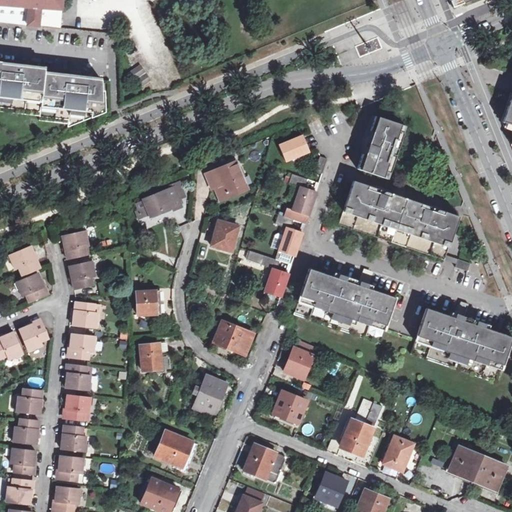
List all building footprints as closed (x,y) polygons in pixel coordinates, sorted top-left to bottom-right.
[(0,0),(0,20),(64,27),(66,9),(69,9),(69,0),(0,0)] [(50,101),(53,71),(53,66),(0,60),(0,105),(45,111),(46,101),(50,101)] [(127,73),(138,89),(151,80),(139,64),(127,73)] [(110,77),(53,71),(50,101),(46,101),(45,111),(44,120),(49,120),(70,122),(72,126),(113,111),(113,90),(110,90),(110,77)] [(511,77),(511,81),(498,122),(511,126),(511,148),(511,150),(511,149),(511,77)] [(406,125),(373,115),(355,168),(388,178),(406,125)] [(310,151),(302,133),(278,143),(286,161),(310,151)] [(321,155),(316,169),(325,172),(329,157),(321,155)] [(238,158),(204,172),(209,186),(213,184),(214,188),(218,187),(223,200),(250,189),(238,158)] [(308,177),(293,172),(290,181),(299,185),(305,186),(308,177)] [(168,186),(146,195),(148,198),(135,203),(141,217),(154,212),(155,215),(177,206),(178,208),(187,205),(184,196),(186,195),(180,179),(167,184),(168,186)] [(458,216),(351,180),(339,223),(445,258),(458,216)] [(299,185),(291,209),(309,215),(318,190),(305,186),(299,185)] [(289,224),(294,225),(296,217),(281,213),(279,221),(289,224)] [(245,223),(222,216),(214,244),(238,250),(245,223)] [(289,224),(281,249),(300,255),(308,230),(294,225),(289,224)] [(92,227),(67,232),(72,257),(95,253),(93,243),(95,243),(92,227)] [(37,243),(13,252),(19,267),(23,266),(26,273),(46,265),(37,243)] [(276,265),(281,266),(283,258),(253,248),(251,257),(276,265)] [(98,257),(73,263),(78,287),(99,283),(97,274),(101,273),(98,257)] [(454,266),(466,270),(468,263),(457,259),(454,266)] [(281,266),(276,265),(268,289),(287,295),(294,271),(281,266)] [(312,266),(296,311),(349,329),(383,341),(399,295),(370,285),(361,282),(312,266)] [(54,292),(45,269),(20,279),(26,294),(30,293),(33,301),(54,292)] [(162,286),(141,288),(143,313),(164,312),(162,286)] [(105,301),(79,298),(77,323),(103,326),(105,301)] [(511,334),(464,319),(456,316),(427,307),(412,352),(498,382),(511,341),(511,334)] [(54,337),(45,315),(39,317),(39,320),(24,326),(33,350),(49,343),(48,340),(54,337)] [(261,331),(226,317),(217,340),(251,355),(261,331)] [(29,352),(19,328),(4,334),(3,332),(0,333),(0,359),(12,354),(14,359),(29,352)] [(101,333),(76,330),(75,338),(73,338),(71,355),(94,358),(95,349),(100,350),(101,333)] [(166,339),(144,341),(146,370),(168,368),(166,339)] [(289,361),(285,370),(305,378),(315,354),(298,346),(291,362),(289,361)] [(71,379),(70,386),(96,388),(98,364),(70,361),(68,378),(71,379)] [(234,381),(211,371),(197,405),(220,415),(234,381)] [(22,392),(20,410),(46,412),(49,387),(27,385),(26,393),(22,392)] [(275,415),(290,421),(291,419),(298,421),(300,422),(309,401),(285,391),(275,415)] [(414,395),(405,391),(401,403),(410,406),(414,395)] [(68,399),(66,416),(93,419),(94,411),(96,411),(98,394),(71,392),(70,399),(68,399)] [(363,400),(355,422),(351,420),(340,447),(361,457),(373,429),(382,408),(363,400)] [(18,423),(17,440),(43,442),(45,417),(23,415),(23,423),(18,423)] [(67,422),(65,447),(92,450),(93,433),(89,432),(90,424),(67,422)] [(200,438),(170,426),(159,455),(189,468),(200,438)] [(397,434),(385,462),(401,469),(406,454),(408,455),(414,441),(397,434)] [(256,444),(245,470),(277,483),(288,457),(256,444)] [(42,448),(16,445),(14,461),(18,462),(17,472),(39,474),(42,448)] [(450,472),(475,482),(485,458),(460,448),(450,472)] [(61,459),(59,477),(82,480),(83,471),(88,472),(90,455),(64,453),(63,460),(61,459)] [(485,458),(475,482),(498,491),(508,467),(485,458)] [(177,511),(187,486),(157,474),(145,501),(170,511),(177,511)] [(327,474),(317,497),(338,506),(347,483),(327,474)] [(39,478),(16,475),(15,484),(11,483),(10,500),(36,503),(39,478)] [(87,486),(60,483),(60,491),(57,491),(54,511),(79,511),(80,502),(89,503),(91,489),(86,489),(87,486)] [(251,485),(240,511),(263,511),(271,493),(251,485)] [(364,491),(355,511),(381,511),(387,500),(364,491)]
